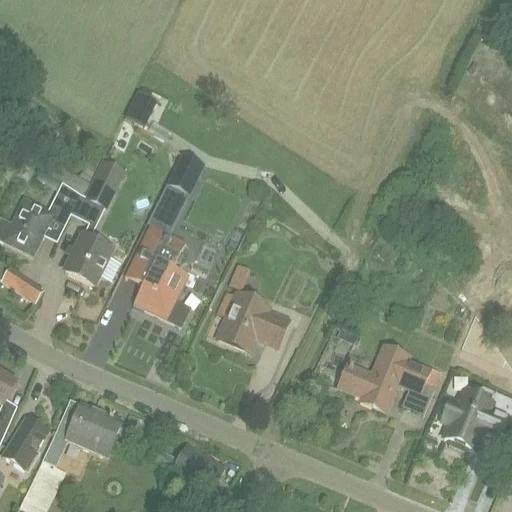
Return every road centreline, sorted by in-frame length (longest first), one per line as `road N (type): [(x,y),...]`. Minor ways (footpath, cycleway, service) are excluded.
road 1 (residential): [(270,453),(79,375),(0,323)]
road 2 (residential): [(411,511),(270,453)]
